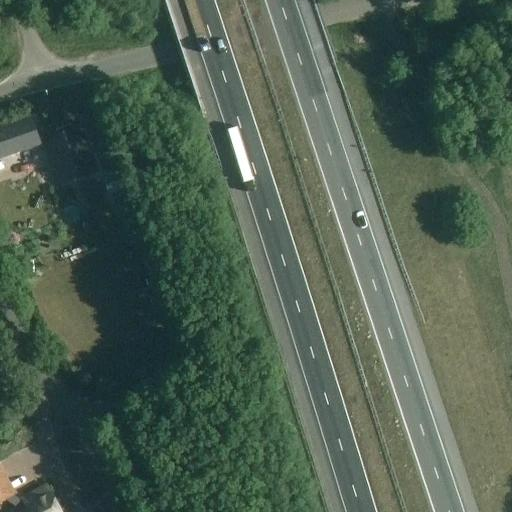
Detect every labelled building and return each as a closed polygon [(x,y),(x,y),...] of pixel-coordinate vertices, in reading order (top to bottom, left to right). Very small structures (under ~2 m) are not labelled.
[(81,125),(44,138),(59,183),(96,170),(81,125)] [(142,222),(133,199),(114,206),(122,228),(142,222)] [(157,271),(148,274),(153,290),(163,287),(157,271)] [(0,465),(0,501),(15,494),(0,465)] [(59,511),(48,490),(24,502),(26,506),(15,511),(59,511)]
